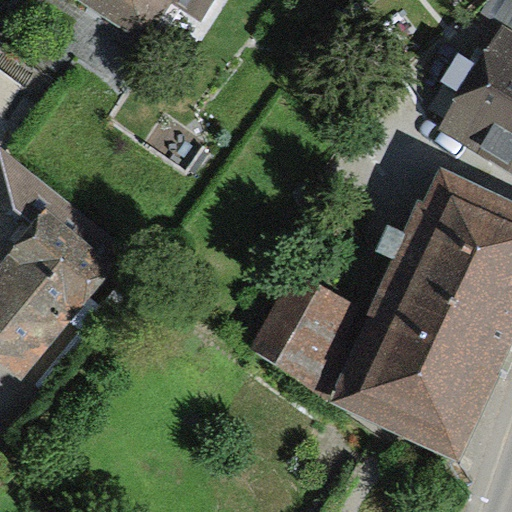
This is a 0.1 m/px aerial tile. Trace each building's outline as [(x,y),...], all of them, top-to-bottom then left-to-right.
[(80,0),(147,43),(171,5),(200,23),(214,0),(80,0)] [(511,0),(489,0),(481,13),(502,26),(511,32),(511,0)] [(511,32),(502,26),(438,130),(511,174),(511,32)] [(57,85),(0,49),(0,262),(31,226),(18,213),(0,154),(0,147),(8,152),(57,85)] [(251,350),(331,402),(459,462),(511,349),(511,200),(442,166),(423,202),(418,200),(368,309),(294,272),(251,350)] [(44,209),(31,226),(0,262),(0,366),(19,382),(114,269),(44,209)]
